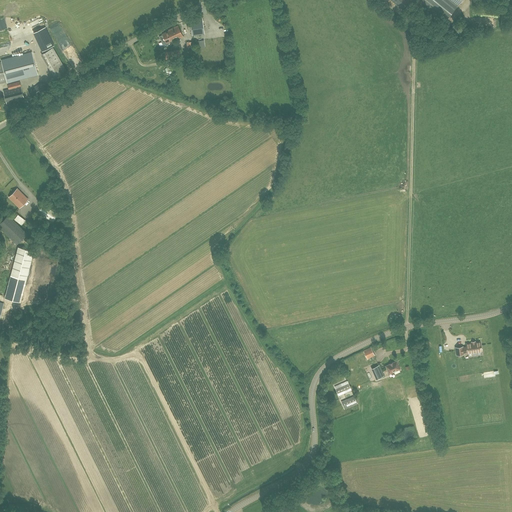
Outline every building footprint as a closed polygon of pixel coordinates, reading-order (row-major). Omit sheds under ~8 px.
[(390,0),(404,11),(411,2),(407,0),(390,0)] [(421,0),(420,2),(444,22),(462,0),(421,0)] [(204,34),(202,18),(190,20),(193,36),(204,34)] [(162,34),(164,37),(160,39),(164,47),(168,45),(167,43),(173,40),(174,41),(183,36),(178,26),(169,30),(169,31),(162,34)] [(56,37),(59,42),(67,38),(64,32),(56,37)] [(225,65),(224,35),(210,36),(211,66),(225,65)] [(52,40),(40,46),(42,51),(54,46),(52,40)] [(67,72),(53,48),(42,54),(47,64),(55,78),(67,72)] [(179,49),(169,51),(170,59),(170,60),(180,58),(179,49)] [(38,74),(32,52),(1,60),(1,61),(0,61),(0,82),(6,81),(6,82),(38,74)] [(7,104),(25,99),(20,81),(8,85),(9,89),(3,91),(7,104)] [(34,99),(47,91),(42,82),(29,91),(34,99)] [(20,208),(28,200),(17,189),(9,197),(20,208)] [(53,223),(58,214),(42,205),(37,213),(53,223)] [(0,227),(17,244),(27,234),(8,215),(0,223),(0,227)] [(23,224),(24,225),(26,221),(18,215),(14,220),(22,225),(23,224)] [(18,247),(5,298),(20,302),(33,251),(18,247)] [(480,342),(466,344),(467,347),(463,348),(463,347),(456,348),(457,355),(464,354),(463,353),(482,351),(480,342)] [(371,347),(363,351),(367,359),(375,355),(371,347)] [(451,361),(445,362),(446,373),(450,373),(453,372),(452,369),(451,361)] [(400,369),(396,362),(393,363),(389,364),(390,365),(386,366),(389,374),(400,369)] [(379,365),(372,368),(377,379),(384,376),(379,365)] [(348,383),(336,388),(338,393),(350,388),(348,383)] [(354,397),(342,403),(344,408),(356,402),(354,397)]
